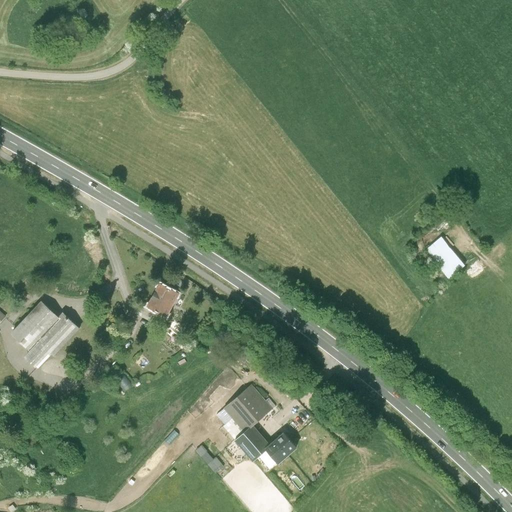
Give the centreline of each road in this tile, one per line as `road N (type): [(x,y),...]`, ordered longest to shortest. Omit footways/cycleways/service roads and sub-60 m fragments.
road 1 (track): [(0,506),(119,506),(252,375),(295,404)]
road 2 (unclassified): [(0,71),(110,71),(139,53),(183,0)]
